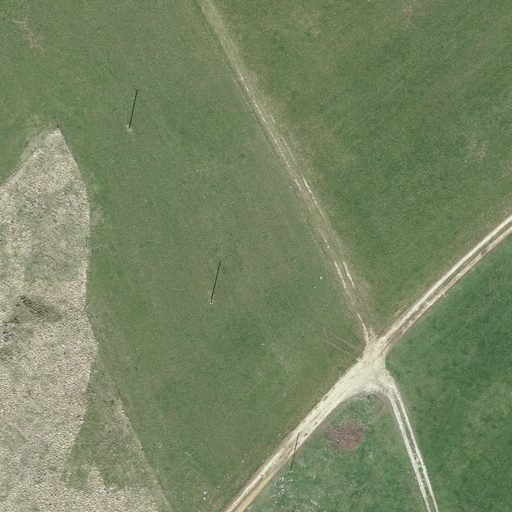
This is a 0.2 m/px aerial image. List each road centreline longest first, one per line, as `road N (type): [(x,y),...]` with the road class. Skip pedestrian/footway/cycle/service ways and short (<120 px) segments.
road 1 (track): [(435,511),(385,377),(270,121),(203,6)]
road 2 (track): [(234,511),(373,357),(511,224)]
